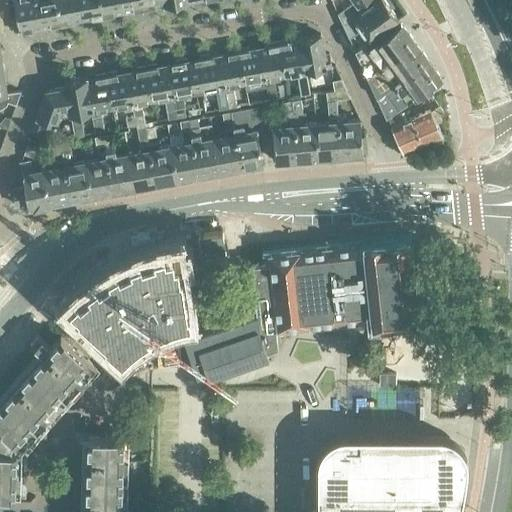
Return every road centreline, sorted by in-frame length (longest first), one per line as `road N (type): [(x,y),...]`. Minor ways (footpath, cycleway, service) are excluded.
road 1 (residential): [(394,189),(384,141),(322,3),(47,54),(0,179)]
road 2 (residential): [(394,189),(222,201),(131,220),(91,232),(55,263)]
road 3 (residential): [(394,189),(421,205),(511,212)]
road 4 (residential): [(511,173),(424,177),(394,189)]
